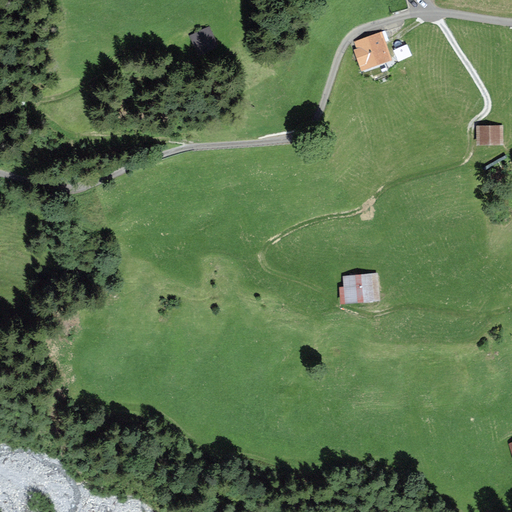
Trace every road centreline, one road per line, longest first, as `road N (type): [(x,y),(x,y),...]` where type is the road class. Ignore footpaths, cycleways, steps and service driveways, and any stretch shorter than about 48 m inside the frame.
road 1 (track): [(501,24),(505,70),(492,105),(475,119),(468,154),(377,190),(361,209),(298,224),(260,249),(259,260),(344,312),(369,317),(395,308),(488,316),(511,309)]
road 2 (track): [(192,146),(83,139),(34,113),(38,102),(86,86),(121,62),(188,51)]
